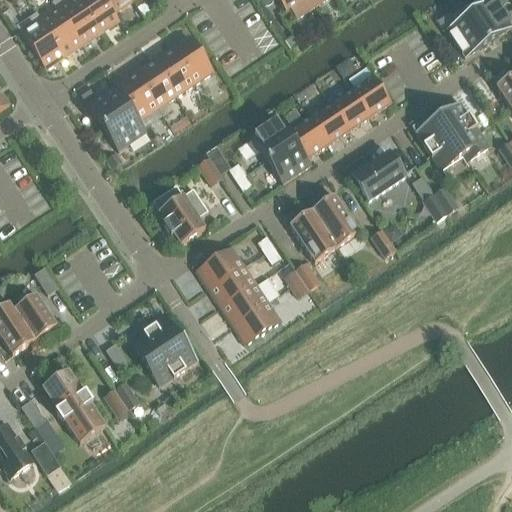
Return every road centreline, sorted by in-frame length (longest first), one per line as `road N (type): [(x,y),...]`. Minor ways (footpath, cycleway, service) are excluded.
road 1 (residential): [(511,47),(158,280)]
road 2 (residential): [(39,104),(158,280)]
road 3 (residential): [(39,104),(203,0)]
road 4 (residential): [(158,280),(5,382)]
